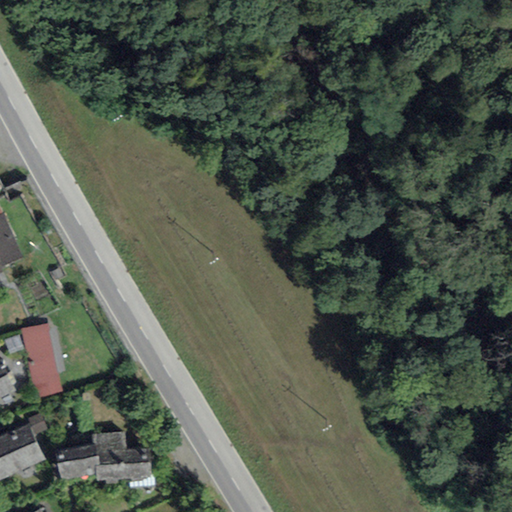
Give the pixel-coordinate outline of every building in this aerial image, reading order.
[(0,282),(1,282),(0,280),(0,272),(3,271),(1,266),(22,257),(3,213),(0,214),(0,282)] [(47,324),(21,330),(36,398),(62,393),(47,324)] [(18,335),(3,340),(9,355),(24,350),(18,335)] [(0,363),(0,397),(12,392),(0,363)] [(28,418),(36,435),(48,429),(41,413),(28,418)] [(29,424),(0,437),(0,479),(45,459),(29,424)] [(97,483),(127,480),(125,450),(123,432),(93,434),(93,444),(95,444),(99,465),(95,466),(97,474),(97,483)] [(93,444),(54,451),(59,481),(97,474),(95,466),(99,465),(95,444),(93,444)] [(151,479),(149,449),(125,450),(127,480),(151,479)]
